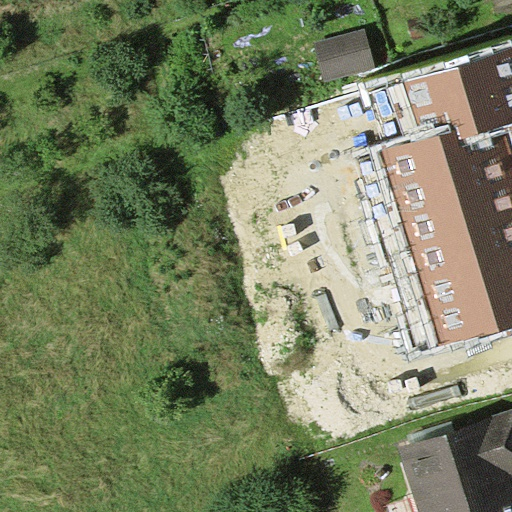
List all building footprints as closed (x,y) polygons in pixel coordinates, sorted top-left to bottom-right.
[(357,26),(311,43),(323,77),(370,61),(357,26)] [(511,46),(402,81),(419,133),(454,122),(458,136),(505,122),(511,119),(511,46)] [(399,216),(511,181),(511,144),(505,122),(458,136),(454,122),(419,133),(377,146),(399,216)] [(511,181),(399,216),(418,275),(511,245),(511,181)] [(511,245),(418,275),(441,349),(511,326),(511,245)] [(511,407),(398,448),(420,511),(511,511),(511,490),(510,486),(511,484),(511,407)]
